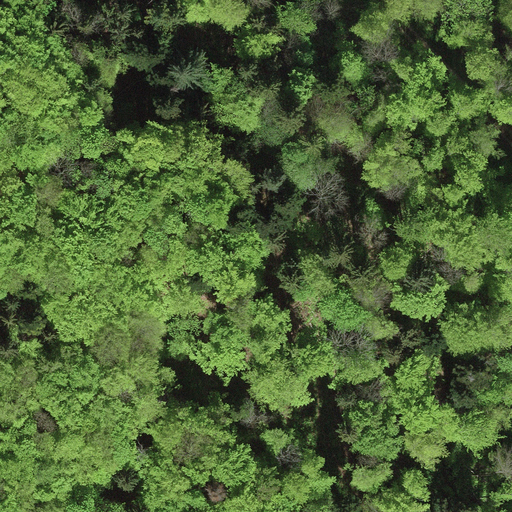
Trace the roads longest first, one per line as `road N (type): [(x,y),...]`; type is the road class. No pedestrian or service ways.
road 1 (track): [(178,0),(304,207),(315,402),(360,511)]
road 2 (track): [(0,171),(89,212),(176,291),(204,337),(233,427),(284,511)]
road 3 (track): [(379,0),(511,137)]
